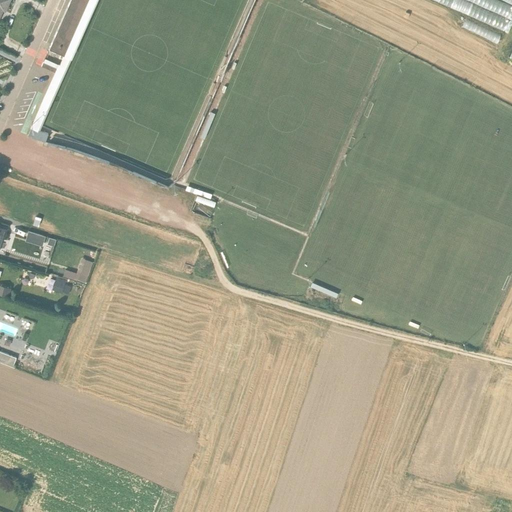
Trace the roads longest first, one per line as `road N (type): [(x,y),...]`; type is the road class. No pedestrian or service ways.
road 1 (track): [(224,278),(511,358)]
road 2 (track): [(0,139),(188,216),(224,278)]
road 3 (unclassified): [(49,0),(0,114)]
